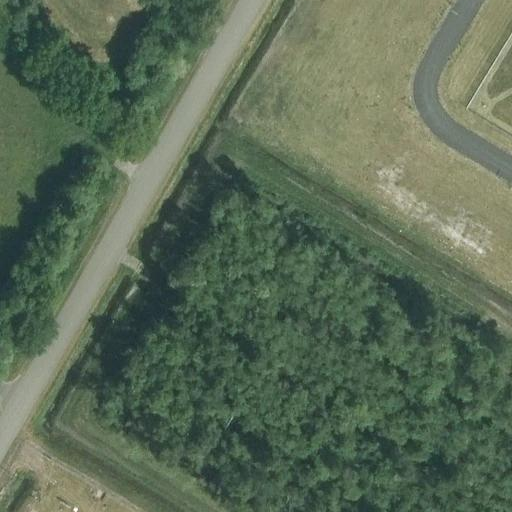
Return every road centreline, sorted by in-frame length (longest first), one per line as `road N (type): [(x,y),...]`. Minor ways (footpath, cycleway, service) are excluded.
road 1 (unclassified): [(0,439),(253,0)]
road 2 (unknown): [(459,0),(423,58),(421,83),(438,107),(511,154)]
